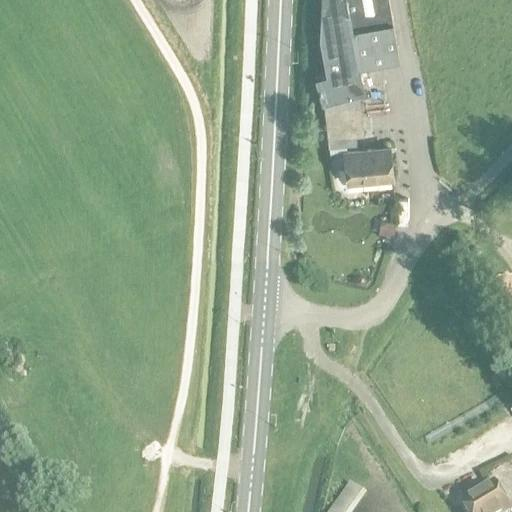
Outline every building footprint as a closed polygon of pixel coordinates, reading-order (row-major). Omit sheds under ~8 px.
[(400,55),(389,0),(320,0),(319,36),(325,71),(314,75),(321,99),(322,99),(327,136),(362,132),(358,100),(351,101),(350,91),(364,87),(359,63),(400,55)] [(388,145),(343,150),(346,182),(392,177),(388,145)] [(394,221),(380,219),(378,231),(392,234),(394,221)] [(511,280),(511,279),(479,297),(503,336),(511,347),(511,280)] [(508,511),(492,485),(459,504),(462,511),(508,511)]
